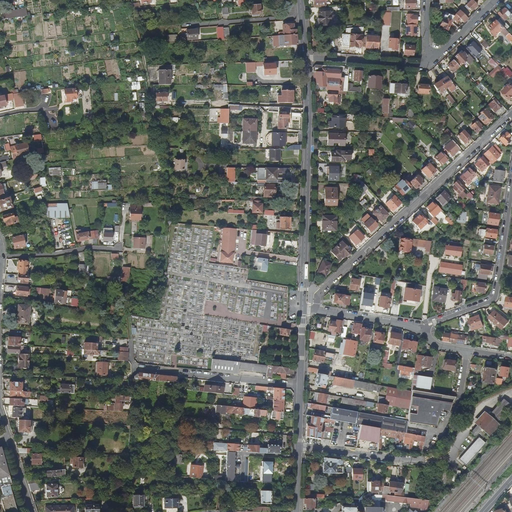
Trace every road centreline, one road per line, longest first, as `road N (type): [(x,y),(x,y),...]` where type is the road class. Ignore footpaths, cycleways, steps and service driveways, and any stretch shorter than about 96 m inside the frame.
road 1 (residential): [(511,113),(317,294),(316,310)]
road 2 (tertiary): [(305,57),(303,307)]
road 3 (residential): [(419,327),(496,295),(511,192)]
road 4 (residential): [(300,385),(133,368)]
road 5 (residential): [(0,256),(117,249),(120,242)]
road 6 (residential): [(305,57),(425,65)]
